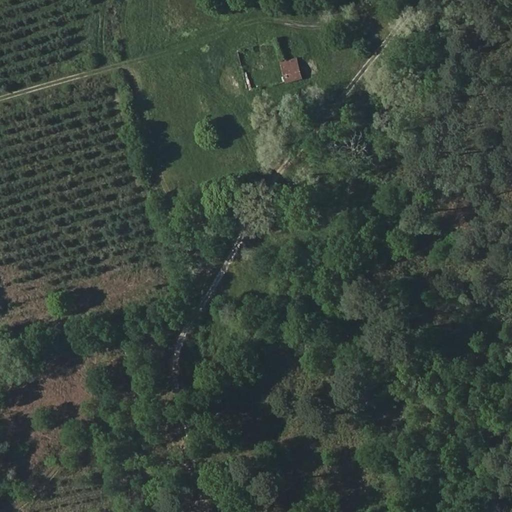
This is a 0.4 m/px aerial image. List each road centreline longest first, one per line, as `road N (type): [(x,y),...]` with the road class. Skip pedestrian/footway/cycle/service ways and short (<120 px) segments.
road 1 (track): [(402,24),(335,129),(355,190),(337,221),(249,238),(188,334),(179,371),(211,511)]
road 2 (track): [(0,100),(274,17),(402,24)]
